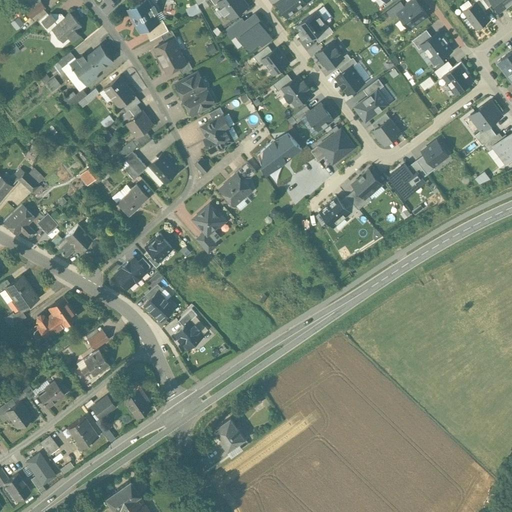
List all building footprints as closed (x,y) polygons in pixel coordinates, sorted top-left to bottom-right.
[(39,0),(25,11),(30,17),(44,6),(39,0)] [(146,0),(145,0),(129,9),(141,31),(144,29),(156,23),(158,22),(154,15),(157,13),(153,5),(150,7),(146,0)] [(213,0),(231,24),(251,9),(244,0),(213,0)] [(277,0),(287,14),(307,1),(306,0),(277,0)] [(417,0),(409,0),(396,10),(410,27),(428,13),(417,0)] [(483,11),(489,7),(483,0),(475,0),(476,1),(463,11),(477,31),(490,21),(483,11)] [(499,9),(509,2),(508,0),(483,0),(489,7),(495,3),(499,9)] [(314,10),(295,24),(309,43),(316,38),(319,42),(331,34),(314,10)] [(48,14),(46,12),(37,20),(47,32),(51,29),(50,28),(56,23),(54,20),(56,19),(50,12),(48,14)] [(56,23),(50,28),(51,29),(62,41),(68,36),(72,41),(79,34),(75,30),(81,25),(69,12),(56,23)] [(255,15),(235,29),(251,52),(271,38),(255,15)] [(168,31),(162,19),(158,22),(156,23),(162,34),(168,31)] [(156,23),(144,29),(150,40),(162,34),(156,23)] [(421,45),(434,64),(456,48),(440,25),(430,32),(427,28),(413,38),(419,47),(421,45)] [(172,29),(161,35),(165,42),(173,38),(176,37),(172,29)] [(165,42),(154,47),(161,60),(179,50),(173,38),(165,42)] [(332,41),(317,51),(328,66),(335,61),(339,67),(341,66),(353,58),(348,51),(341,55),(332,41)] [(84,57),(82,54),(69,64),(77,74),(107,52),(101,44),(84,57)] [(291,62),(279,46),(273,50),(268,44),(254,54),(259,61),(264,58),(274,73),(291,62)] [(511,47),(496,59),(511,82),(511,47)] [(179,50),(161,60),(167,72),(178,67),(186,62),(179,50)] [(70,51),(53,65),(57,70),(74,57),(70,51)] [(107,52),(77,74),(86,85),(97,76),(95,73),(112,59),(107,52)] [(360,64),(355,57),(353,58),(341,66),(345,71),(334,78),(345,94),(366,80),(357,66),(360,64)] [(448,60),(434,70),(440,76),(444,73),(458,91),(475,78),(460,59),(452,65),(448,60)] [(186,62),(178,67),(182,74),(192,68),(188,60),(186,62)] [(198,72),(175,84),(184,99),(207,87),(198,72)] [(296,104),(313,92),(299,73),(291,79),(287,73),(273,83),(278,90),(284,87),(296,104)] [(120,75),(104,87),(120,106),(135,94),(120,75)] [(50,90),(60,85),(55,76),(45,81),(50,90)] [(378,77),(362,88),(365,93),(349,103),(361,120),(387,101),(377,86),(382,83),(378,77)] [(99,92),(95,87),(86,94),(84,96),(88,101),(99,92)] [(207,87),(184,99),(192,115),(215,102),(207,87)] [(86,94),(82,88),(74,94),(62,104),(67,110),(84,96),(86,94)] [(71,91),(59,101),(62,104),(74,94),(71,91)] [(490,96),(468,113),(480,130),(476,133),(483,143),(497,133),(489,122),(502,113),(490,96)] [(314,109),(309,103),(296,114),(301,121),(310,114),(322,130),(336,119),(322,102),(314,109)] [(129,109),(134,115),(142,110),(137,103),(129,109)] [(220,106),(209,112),(213,120),(223,115),(224,115),(220,106)] [(129,109),(120,116),(126,123),(135,116),(134,115),(129,109)] [(134,115),(135,116),(126,123),(136,136),(136,137),(146,130),(153,125),(142,110),(134,115)] [(387,112),(373,123),(377,128),(375,130),(386,144),(403,132),(387,112)] [(213,120),(202,126),(208,137),(208,138),(226,128),(226,129),(229,127),(223,115),(213,120)] [(108,116),(100,122),(104,127),(112,121),(108,116)] [(358,146),(343,126),(313,148),(321,159),(326,155),(333,164),(358,146)] [(226,128),(208,138),(208,137),(205,139),(211,151),(217,148),(223,150),(225,144),(232,140),(226,129),(226,128)] [(146,130),(136,137),(136,136),(132,139),(133,140),(137,146),(150,136),(146,130)] [(497,133),(483,143),(487,149),(492,146),(506,165),(511,160),(511,131),(502,139),(497,133)] [(264,149),(261,164),(265,175),(283,165),(302,148),(288,133),(275,139),(264,149)] [(31,139),(27,152),(36,155),(40,143),(31,139)] [(452,159),(437,139),(420,152),(422,155),(416,159),(427,173),(433,169),(435,172),(452,159)] [(133,140),(116,153),(121,158),(124,157),(133,150),(137,146),(133,140)] [(147,167),(133,150),(124,157),(139,174),(147,167)] [(178,171),(162,153),(149,164),(165,182),(178,171)] [(403,157),(384,171),(405,198),(425,182),(422,177),(427,173),(416,159),(409,165),(403,157)] [(203,160),(201,158),(195,163),(203,172),(209,167),(208,166),(208,160),(203,160)] [(247,162),(234,173),(236,175),(238,173),(242,178),(244,177),(250,176),(256,171),(247,162)] [(139,174),(130,164),(125,168),(134,179),(139,174)] [(96,176),(89,165),(79,172),(86,183),(96,176)] [(43,177),(33,168),(28,174),(38,183),(43,177)] [(28,174),(25,171),(17,178),(32,192),(39,185),(38,183),(28,174)] [(221,172),(213,179),(219,186),(226,179),(221,172)] [(353,192),(348,196),(358,209),(363,204),(362,202),(381,187),(368,172),(349,187),(353,192)] [(236,175),(220,189),(234,205),(252,189),(242,178),(238,173),(236,175)] [(0,176),(0,198),(11,186),(0,176)] [(137,183),(116,201),(128,215),(149,196),(137,183)] [(337,195),(318,210),(332,227),(349,212),(351,214),(358,209),(347,196),(342,201),(337,195)] [(209,203),(193,218),(204,231),(207,235),(208,234),(217,226),(219,227),(225,222),(225,219),(220,213),(218,213),(209,203)] [(22,204),(4,222),(16,235),(21,231),(28,239),(35,233),(27,225),(34,218),(22,204)] [(57,224),(48,213),(39,221),(48,232),(57,224)] [(92,238),(78,224),(64,236),(68,240),(65,243),(58,250),(65,257),(75,248),(79,251),(92,238)] [(204,231),(197,238),(209,252),(217,245),(208,234),(207,235),(204,231)] [(160,233),(158,233),(155,235),(155,237),(145,246),(148,250),(157,260),(158,260),(172,247),(162,236),(162,235),(160,233)] [(65,243),(57,234),(48,243),(53,248),(55,246),(58,250),(65,243)] [(157,260),(148,250),(143,253),(155,267),(160,262),(158,260),(157,260)] [(134,257),(128,262),(127,261),(122,266),(122,267),(116,272),(128,286),(134,281),(136,281),(140,278),(140,276),(146,271),(145,270),(137,261),(134,257)] [(150,266),(142,257),(137,261),(145,270),(150,266)] [(8,284),(4,287),(5,288),(0,290),(0,293),(6,302),(12,298),(20,310),(21,310),(38,298),(22,275),(8,284)] [(5,279),(0,282),(0,290),(5,288),(4,287),(8,284),(5,279)] [(157,283),(143,295),(148,300),(156,291),(159,294),(163,289),(157,283)] [(159,294),(156,291),(148,300),(144,304),(151,311),(152,310),(155,313),(154,314),(160,320),(168,311),(169,312),(174,307),(167,300),(167,301),(159,294)] [(64,298),(49,308),(53,314),(62,327),(77,317),(64,298)] [(192,308),(178,320),(183,326),(189,320),(190,321),(197,314),(192,308)] [(13,311),(4,318),(10,327),(25,317),(21,310),(20,310),(14,313),(13,311)] [(53,314),(36,326),(44,339),(62,327),(53,314)] [(183,326),(174,334),(178,338),(177,339),(181,343),(182,343),(188,349),(203,335),(199,331),(200,330),(195,325),(194,325),(190,321),(189,320),(183,326)] [(20,322),(12,329),(24,342),(32,336),(20,322)] [(102,329),(87,339),(94,349),(109,339),(102,329)] [(109,364),(99,349),(83,360),(87,365),(91,371),(94,374),(109,364)] [(22,350),(0,365),(0,384),(31,363),(22,350)] [(87,365),(81,370),(85,376),(91,371),(87,365)] [(53,379),(36,392),(47,407),(64,394),(53,379)] [(35,395),(28,386),(23,389),(30,398),(35,395)] [(139,386),(123,398),(136,417),(151,407),(146,400),(148,399),(139,386)] [(106,395),(92,406),(100,418),(115,407),(106,395)] [(11,398),(0,405),(0,415),(6,412),(5,410),(15,403),(11,398)] [(32,418),(20,400),(15,403),(5,410),(6,412),(18,429),(32,418)] [(76,438),(73,440),(79,447),(97,434),(83,415),(67,426),(76,438)] [(231,417),(214,429),(228,450),(245,438),(231,417)] [(110,437),(113,433),(99,418),(95,422),(110,437)] [(59,447),(50,434),(40,442),(50,455),(59,447)] [(245,438),(228,450),(232,455),(249,444),(245,438)] [(55,475),(39,452),(26,461),(40,481),(42,484),(43,483),(55,475)] [(1,467),(0,467),(0,485),(4,483),(3,482),(9,478),(1,467)] [(30,491),(18,472),(9,478),(3,482),(4,483),(16,501),(30,491)] [(130,480),(104,498),(113,511),(114,511),(138,496),(140,494),(130,480)] [(149,511),(138,496),(114,511),(149,511)]
